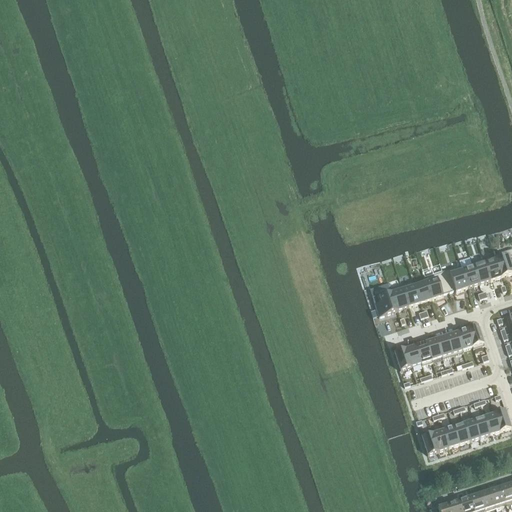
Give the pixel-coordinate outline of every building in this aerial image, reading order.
[(511,251),(494,257),(495,259),(502,280),(511,276),(511,251)] [(484,263),(491,284),(502,280),(495,259),(484,263)] [(484,261),(471,265),(472,267),(479,287),(491,284),(484,263),(484,261)] [(461,270),(461,271),(467,291),(479,287),(472,267),(461,270)] [(461,268),(442,274),(449,295),(455,293),(456,295),(467,291),(461,271),(461,270),(461,268)] [(442,274),(424,280),(424,282),(425,282),(432,303),(443,299),(443,297),(449,295),(442,274)] [(414,286),(413,286),(420,306),(432,303),(425,282),(424,282),(414,286)] [(413,283),(401,287),(409,310),(420,306),(413,286),(414,286),(413,283)] [(401,287),(389,291),(390,293),(391,293),(397,314),(409,310),(401,287)] [(390,293),(372,299),(379,320),(397,314),(391,293),(390,293)] [(478,328),(467,332),(473,350),(472,350),(473,352),(484,349),(478,328)] [(467,332),(457,335),(463,353),(472,350),(473,350),(467,332)] [(457,335),(446,338),(453,359),(464,355),(463,353),(457,335)] [(446,338),(436,342),(442,360),(443,362),(453,359),(446,338)] [(436,342),(426,345),(432,363),(442,360),(436,342)] [(426,345),(416,348),(422,367),(421,367),(422,369),(433,365),(432,363),(426,345)] [(416,348),(405,352),(411,370),(421,367),(422,367),(416,348)] [(405,352),(395,355),(400,373),(411,370),(405,352)] [(505,413),(495,416),(500,434),(511,431),(505,413)] [(484,419),(484,420),(490,438),(500,434),(495,416),(484,419)] [(484,417),(473,421),(480,441),(490,438),(484,420),(484,419),(484,417)] [(473,421),(462,424),(463,426),(464,426),(469,444),(480,441),(473,421)] [(463,426),(453,429),(459,448),(469,444),(464,426),(463,426)] [(443,433),(449,451),(459,448),(453,429),(443,433)] [(443,430),(432,434),(438,454),(449,451),(443,433),(443,430)] [(432,434),(421,437),(428,458),(438,454),(432,434)] [(511,506),(511,488),(511,486),(501,489),(507,508),(511,506)] [(501,489),(490,492),(496,510),(506,507),(506,509),(507,508),(501,489)] [(490,511),(496,510),(490,492),(480,496),(485,511),(490,511)] [(485,511),(480,496),(470,499),(473,511),(485,511)] [(473,511),(470,499),(459,503),(462,511),(473,511)] [(462,511),(459,503),(449,506),(450,511),(462,511)]
